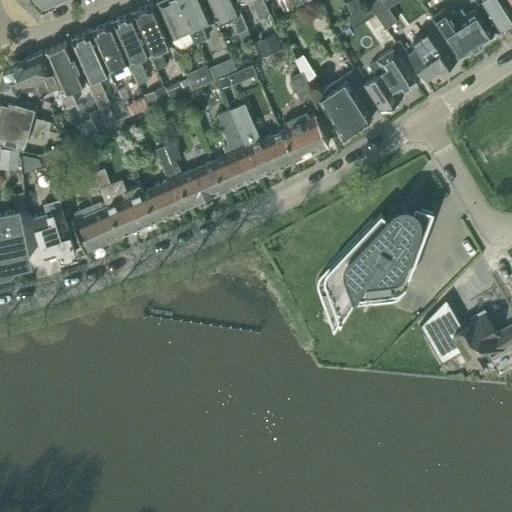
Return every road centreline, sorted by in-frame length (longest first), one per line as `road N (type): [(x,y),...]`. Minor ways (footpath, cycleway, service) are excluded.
road 1 (residential): [(428,118),(269,208),(114,272),(0,307)]
road 2 (residential): [(428,118),(488,223),(511,225)]
